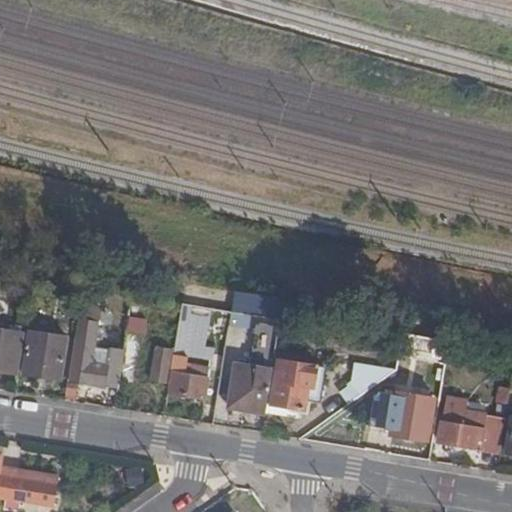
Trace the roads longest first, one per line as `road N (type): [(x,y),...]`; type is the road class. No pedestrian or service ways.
road 1 (tertiary): [(511,500),(308,461)]
road 2 (tertiary): [(198,443),(0,417)]
